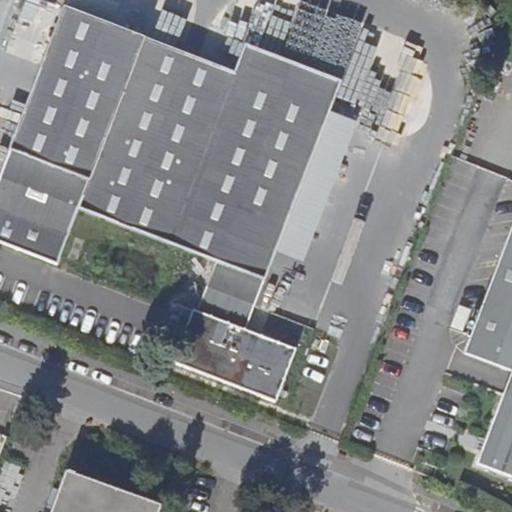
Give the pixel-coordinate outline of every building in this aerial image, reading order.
[(278,250),(330,109),(342,79),(244,42),(235,70),(63,4),(0,171),(0,239),(58,262),(80,207),(213,259),(194,307),(191,306),(183,327),(176,325),(171,339),(181,343),(175,360),(278,399),(297,348),(248,329),(278,250)] [(508,59),(496,55),(488,76),(501,81),(508,59)] [(304,259),(357,119),(330,109),(278,250),(304,259)] [(511,226),(466,350),(511,368),(511,394),(503,391),(487,437),(482,450),(478,462),(511,474),(511,226)] [(183,327),(191,306),(181,302),(173,323),(176,325),(183,327)] [(511,368),(503,391),(511,394),(511,368)] [(32,419),(18,414),(14,426),(28,431),(32,419)] [(470,446),(482,450),(487,437),(475,432),(470,446)] [(51,511),(160,511),(163,503),(67,469),(51,511)] [(264,511),(266,510),(251,503),(247,511),(264,511)]
